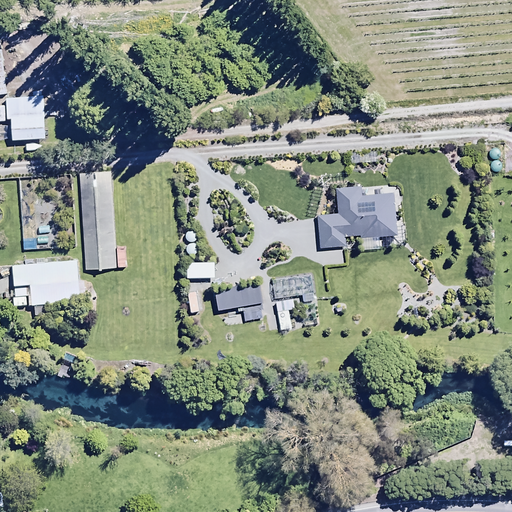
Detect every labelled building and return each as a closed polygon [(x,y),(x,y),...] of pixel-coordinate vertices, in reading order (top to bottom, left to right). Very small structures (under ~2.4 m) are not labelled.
[(31,97),(4,99),(5,119),(10,119),(11,141),(44,139),(41,91),(31,91),(31,97)] [(115,269),(110,173),(78,174),(84,270),(115,269)] [(193,260),(194,285),(213,284),(212,259),(193,260)] [(27,307),(33,307),(34,317),(49,315),(48,305),(79,302),(75,260),(11,266),(14,298),(26,297),(27,307)] [(215,311),(196,316),(199,326),(217,321),(215,311)] [(400,338),(396,324),(381,328),(385,342),(400,338)] [(62,377),(71,380),(78,359),(65,354),(57,378),(61,380),(62,377)]
